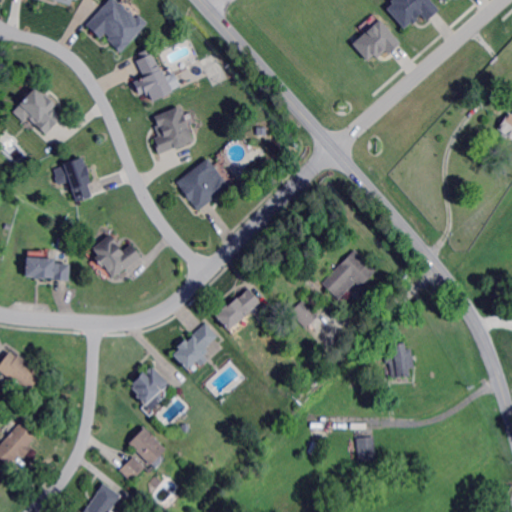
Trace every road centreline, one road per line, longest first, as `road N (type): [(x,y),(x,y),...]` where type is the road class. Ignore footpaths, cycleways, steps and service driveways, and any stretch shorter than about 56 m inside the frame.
road 1 (residential): [(498,0),(171,308),(123,324),(0,313)]
road 2 (residential): [(203,0),(467,302),(511,414)]
road 3 (residential): [(210,273),(153,208),(79,61),(50,43),(0,30)]
road 4 (residential): [(98,322),(84,448),(34,511)]
